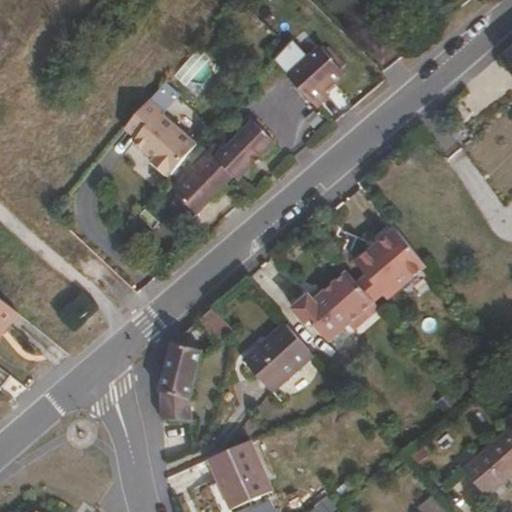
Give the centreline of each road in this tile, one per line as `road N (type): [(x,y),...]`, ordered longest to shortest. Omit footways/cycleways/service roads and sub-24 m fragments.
road 1 (unclassified): [(511,13),(105,364)]
road 2 (residential): [(105,364),(148,511)]
road 3 (unknown): [(146,505),(76,491),(16,441)]
road 4 (unclassified): [(105,364),(0,455)]
